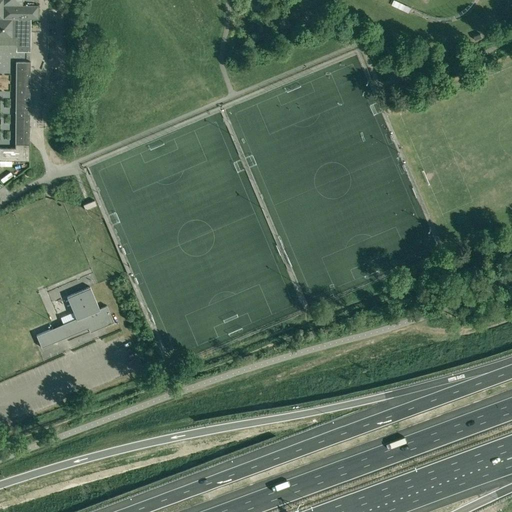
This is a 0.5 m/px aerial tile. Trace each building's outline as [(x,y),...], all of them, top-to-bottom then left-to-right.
[(30,52),(30,30),(31,19),(38,19),(38,5),(22,5),(2,5),(2,0),(0,0),(0,38),(11,38),(16,38),(16,52),(30,52)] [(15,148),(11,148),(0,148),(0,161),(29,161),(30,62),(16,62),(15,148)] [(92,201),(88,202),(84,204),(83,204),(85,210),(97,205),(95,200),(92,201)] [(95,325),(97,329),(114,322),(107,306),(99,309),(90,287),(67,297),(76,319),(61,325),(66,337),(95,325)] [(61,325),(54,328),(59,340),(66,337),(61,325)] [(41,348),(59,340),(54,328),(36,336),(41,348)]
